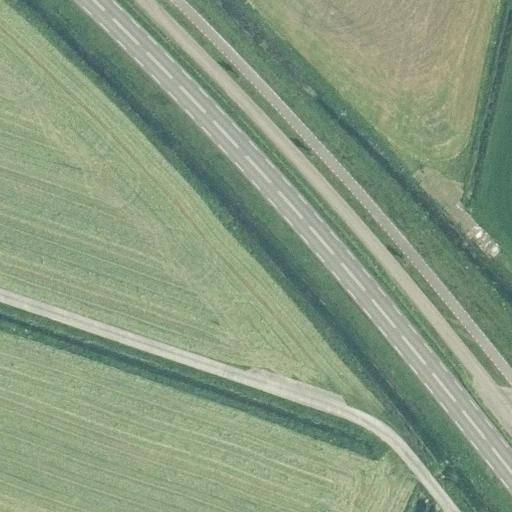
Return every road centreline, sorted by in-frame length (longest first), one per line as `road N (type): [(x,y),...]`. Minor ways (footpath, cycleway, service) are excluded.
road 1 (primary): [(511,474),(283,198),(93,0)]
road 2 (track): [(511,414),(365,233),(145,0)]
